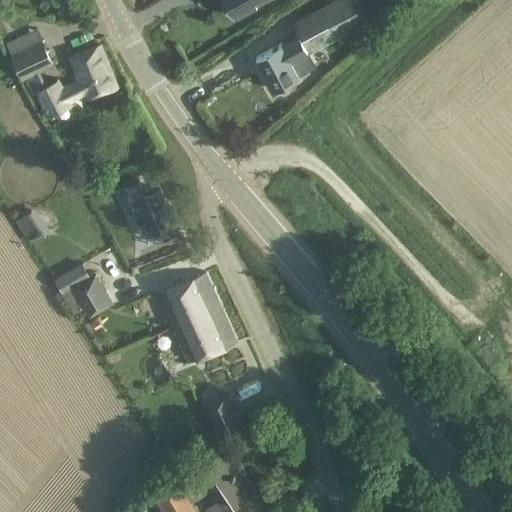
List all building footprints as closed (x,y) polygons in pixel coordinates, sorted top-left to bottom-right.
[(225,0),(235,17),(264,0),(225,0)] [(299,34),(257,57),(267,75),(263,77),(270,89),(273,87),(274,88),(308,71),(299,54),(305,51),(308,49),(310,53),(362,25),(348,0),(336,0),(311,14),(294,23),(299,34)] [(56,64),(43,38),(11,53),(23,79),(56,64)] [(117,87),(101,45),(73,56),(82,79),(63,87),(59,79),(36,90),(43,106),(42,107),(47,116),(72,105),(70,99),(87,92),(90,98),(117,87)] [(81,174),(86,185),(98,179),(92,168),(81,174)] [(124,186),(144,230),(158,224),(165,239),(179,233),(159,187),(145,194),(139,179),(124,186)] [(17,220),(30,240),(44,231),(32,211),(17,220)] [(175,328),(222,306),(206,271),(159,292),(175,328)] [(114,302),(97,272),(72,286),(73,287),(63,293),(75,313),(85,307),(90,316),(114,302)] [(238,342),(222,306),(175,328),(190,363),(238,342)] [(242,420),(228,390),(205,401),(219,431),(242,420)] [(220,511),(257,489),(230,449),(179,483),(173,474),(151,488),(166,511),(197,511),(190,500),(208,488),(217,501),(208,507),(211,511),(220,511)]
